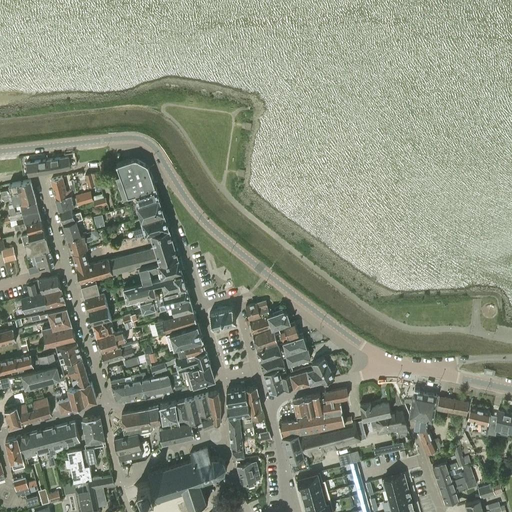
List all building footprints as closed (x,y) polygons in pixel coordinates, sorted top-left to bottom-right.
[(50,169),(71,165),(69,156),(48,159),(50,169)] [(135,191),(156,185),(148,165),(134,158),(117,161),(120,172),(116,173),(123,194),(128,193),(135,191)] [(29,173),(50,169),(48,159),(27,161),(29,173)] [(91,172),(95,185),(100,184),(97,171),(91,172)] [(89,187),(95,185),(91,172),(85,174),(89,187)] [(56,197),(71,194),(73,194),(72,189),(66,191),(62,176),(51,179),(56,197)] [(1,195),(33,188),(31,178),(9,183),(10,189),(0,191),(1,195)] [(138,202),(159,196),(156,185),(135,191),(138,202)] [(20,201),(36,198),(33,188),(1,195),(2,200),(12,198),(14,203),(20,202),(20,201)] [(59,209),(71,206),(92,200),(90,192),(76,195),(76,197),(72,198),(71,194),(56,197),(59,209)] [(141,218),(164,212),(159,196),(138,202),(137,203),(141,218)] [(94,200),(96,207),(107,204),(105,197),(103,197),(94,200)] [(23,212),(39,208),(36,198),(20,201),(20,202),(23,212)] [(76,219),(76,220),(82,218),(81,211),(73,213),(71,206),(59,209),(63,223),(76,219)] [(25,222),(41,218),(39,208),(23,212),(16,214),(11,215),(9,215),(10,220),(24,217),(25,222)] [(151,232),(169,228),(164,212),(141,218),(144,226),(133,229),(135,235),(151,232)] [(102,214),(94,216),(96,226),(105,225),(102,214)] [(20,229),(21,233),(44,227),(41,218),(25,222),(19,224),(15,225),(16,230),(20,229)] [(67,238),(80,235),(76,220),(63,224),(67,238)] [(24,242),(46,236),(44,227),(21,233),(24,242)] [(77,267),(76,267),(81,283),(96,278),(96,279),(113,274),(139,267),(139,266),(178,257),(169,228),(151,232),(155,247),(109,258),(89,263),(85,249),(72,252),(77,267)] [(67,238),(69,245),(85,242),(92,240),(91,236),(85,238),(84,234),(80,235),(67,238)] [(34,253),(50,248),(46,236),(24,242),(28,255),(34,253)] [(85,242),(69,245),(72,252),(85,249),(87,249),(85,242)] [(5,261),(16,258),(13,246),(2,249),(5,261)] [(55,265),(50,248),(34,253),(38,265),(28,268),(30,273),(39,270),(39,269),(46,267),(46,268),(55,265)] [(139,266),(139,267),(143,281),(152,279),(150,271),(159,269),(161,276),(182,271),(178,257),(139,266)] [(165,290),(186,285),(182,271),(161,276),(152,279),(143,281),(123,286),(127,301),(139,297),(156,293),(153,284),(162,282),(165,290)] [(42,292),(60,287),(57,274),(39,279),(42,292)] [(106,287),(99,289),(96,279),(96,278),(81,283),(85,296),(104,291),(107,290),(106,287)] [(27,285),(30,295),(36,293),(34,283),(27,285)] [(142,310),(157,307),(190,298),(186,285),(165,290),(156,293),(139,297),(142,310)] [(21,298),(25,313),(65,303),(61,288),(21,298)] [(107,305),(108,305),(104,291),(85,296),(88,309),(107,305)] [(190,298),(157,307),(158,310),(172,306),(174,314),(193,308),(190,298)] [(263,307),(268,306),(266,300),(246,305),(249,319),(260,316),(259,311),(264,310),(263,307)] [(108,305),(107,305),(88,309),(93,324),(108,319),(111,318),(108,305)] [(49,315),(50,320),(69,315),(66,306),(31,315),(32,320),(41,318),(41,317),(49,315)] [(253,334),(273,327),(268,314),(270,313),(268,306),(263,307),(264,310),(259,311),(260,316),(249,319),(253,334)] [(213,327),(236,321),(232,307),(209,313),(213,327)] [(279,325),(283,324),(290,321),(287,311),(283,309),(270,313),(268,314),(273,327),(279,325)] [(166,332),(198,323),(194,310),(162,319),(155,321),(159,334),(166,332)] [(130,314),(125,315),(122,316),(124,322),(132,320),(130,314)] [(69,315),(50,320),(52,324),(42,327),(43,331),(71,324),(69,315)] [(111,318),(108,319),(93,324),(97,337),(115,332),(111,318)] [(134,326),(133,321),(132,320),(124,322),(126,328),(134,326)] [(288,339),(299,336),(294,320),(290,322),(290,321),(283,324),(279,325),(283,342),(289,340),(288,339)] [(176,345),(202,337),(198,323),(166,332),(170,347),(176,345)] [(43,331),(45,339),(47,344),(75,337),(71,324),(43,331)] [(279,325),(273,327),(253,334),(257,349),(278,343),(283,342),(279,325)] [(13,328),(0,330),(0,342),(15,339),(16,339),(13,327),(13,328)] [(101,352),(118,346),(117,342),(126,339),(125,335),(127,334),(125,329),(123,330),(115,332),(112,333),(97,337),(101,352)] [(286,352),(306,347),(303,335),(299,336),(288,339),(289,340),(283,342),(286,352)] [(185,342),(176,345),(180,357),(206,349),(202,337),(185,342)] [(69,350),(78,348),(77,342),(56,347),(58,355),(69,352),(69,350)] [(121,346),(118,346),(101,352),(104,362),(134,353),(131,343),(129,343),(129,342),(121,345),(121,346)] [(261,360),(286,352),(283,342),(278,343),(257,349),(261,360)] [(291,369),(313,363),(312,361),(308,346),(306,347),(286,352),(287,355),(289,363),(291,369)] [(66,361),(81,357),(78,348),(69,350),(69,352),(58,355),(60,359),(55,360),(53,353),(41,356),(38,357),(38,359),(40,367),(41,368),(61,362),(66,361)] [(179,370),(182,369),(188,367),(210,361),(206,349),(180,357),(176,358),(175,357),(171,358),(171,359),(151,365),(153,372),(160,370),(167,368),(166,364),(176,361),(179,370)] [(34,365),(31,352),(30,353),(15,357),(18,368),(19,373),(24,372),(23,367),(33,364),(33,365),(34,365)] [(155,352),(149,353),(151,362),(157,360),(155,352)] [(287,355),(286,352),(261,360),(264,370),(285,364),(282,356),(287,355)] [(315,366),(308,368),(311,381),(335,375),(323,355),(312,361),(313,363),(315,366)] [(15,357),(0,360),(0,365),(2,372),(18,368),(15,357)] [(84,367),(81,357),(66,361),(61,362),(63,370),(69,369),(69,371),(84,367)] [(136,359),(136,357),(128,359),(130,365),(137,363),(136,359)] [(189,370),(187,371),(191,384),(215,377),(210,361),(188,367),(189,370)] [(64,375),(63,370),(61,362),(41,368),(8,376),(11,385),(12,389),(64,375)] [(287,373),(285,364),(264,370),(267,381),(281,375),(287,373)] [(74,386),(89,382),(84,367),(69,371),(68,372),(69,375),(70,374),(74,386)] [(160,374),(165,391),(173,389),(169,375),(171,374),(171,372),(170,367),(167,368),(160,370),(161,371),(161,374),(160,374)] [(187,385),(182,369),(179,370),(171,372),(171,374),(175,388),(187,385)] [(292,372),(295,385),(309,382),(306,369),(292,372)] [(155,393),(150,376),(147,377),(146,371),(140,372),(140,373),(146,395),(155,393)] [(160,374),(161,374),(161,371),(156,372),(157,375),(150,376),(155,393),(165,391),(160,374)] [(292,372),(292,371),(287,373),(281,375),(284,388),(295,385),(292,372)] [(136,397),(146,395),(140,373),(136,374),(137,379),(131,380),(136,397)] [(270,391),(284,388),(281,375),(267,381),(270,391)] [(11,385),(8,376),(0,378),(0,380),(2,387),(11,385)] [(136,397),(131,380),(126,381),(125,377),(120,378),(121,382),(123,382),(127,399),(136,397)] [(123,382),(121,382),(120,378),(111,380),(112,384),(111,384),(116,399),(119,401),(127,399),(123,382)] [(70,397),(58,400),(61,410),(94,401),(95,400),(96,400),(96,399),(91,381),(89,382),(74,386),(67,388),(70,397)] [(250,412),(252,420),(264,417),(262,409),(256,385),(246,387),(247,395),(246,395),(247,400),(248,399),(250,412)] [(250,412),(248,399),(247,400),(246,395),(247,395),(246,387),(227,390),(228,415),(241,413),(250,412)] [(324,391),(326,401),(344,398),(344,397),(347,396),(346,387),(324,391)] [(209,392),(216,424),(221,423),(221,415),(222,405),(218,390),(209,392)] [(432,415),(436,394),(414,390),(410,411),(416,412),(415,421),(425,422),(426,414),(432,415)] [(203,422),(205,428),(216,424),(209,392),(184,399),(188,417),(184,417),(185,423),(192,421),(202,419),(200,414),(204,413),(205,420),(203,420),(203,422)] [(323,409),(322,402),(319,392),(312,395),(316,411),(323,409)] [(316,411),(312,395),(304,397),(307,410),(308,413),(316,411)] [(467,411),(469,401),(439,395),(437,405),(467,411)] [(21,423),(52,413),(47,396),(16,406),(21,423)] [(307,410),(304,397),(293,400),(296,412),(307,410)] [(184,417),(188,417),(184,399),(176,401),(179,423),(182,422),(181,418),(184,417)] [(339,399),(326,401),(326,402),(322,402),(323,409),(324,411),(308,415),(299,417),(300,419),(298,419),(281,422),(279,422),(282,435),(299,431),(300,433),(319,429),(345,422),(343,417),(341,409),(339,399)] [(370,400),(360,402),(363,418),(391,412),(388,400),(371,404),(370,400)] [(179,423),(176,401),(160,405),(163,421),(170,419),(172,425),(179,423)] [(21,423),(16,406),(15,402),(5,406),(4,407),(9,426),(21,423)] [(478,406),(477,407),(471,405),(468,415),(481,418),(479,428),(488,430),(488,428),(490,418),(488,417),(490,410),(483,408),(483,407),(478,406)] [(149,407),(151,423),(161,421),(157,406),(149,407)] [(152,428),(152,426),(151,423),(149,407),(138,409),(142,426),(139,427),(140,433),(148,431),(151,430),(152,428)] [(138,433),(140,433),(139,427),(142,426),(138,409),(122,412),(123,421),(122,423),(122,426),(124,427),(125,431),(123,431),(124,436),(138,433)] [(511,412),(498,409),(496,419),(490,418),(488,428),(511,433),(511,412)] [(408,431),(402,410),(370,417),(372,426),(375,425),(376,429),(381,428),(382,433),(398,430),(399,433),(408,431)] [(100,415),(81,419),(86,442),(84,442),(85,448),(88,461),(96,459),(93,445),(103,443),(102,439),(104,438),(100,415)] [(231,446),(242,445),(239,416),(228,418),(231,446)] [(362,419),(354,421),(359,439),(366,437),(362,419)] [(45,428),(52,454),(56,453),(54,446),(62,444),(63,448),(68,446),(67,442),(80,439),(75,420),(45,428)] [(324,449),(359,439),(354,421),(354,420),(352,421),(345,422),(319,429),(324,449)] [(185,423),(159,428),(162,443),(195,435),(192,421),(185,423)] [(433,439),(427,424),(427,422),(425,422),(415,421),(415,423),(426,451),(440,445),(437,437),(433,439)] [(53,458),(52,454),(45,428),(31,432),(34,443),(35,451),(48,447),(49,452),(46,453),(49,464),(55,463),(53,458)] [(300,433),(305,454),(306,454),(324,449),(319,429),(300,433)] [(271,437),(269,430),(259,432),(261,440),(271,437)] [(305,454),(300,433),(299,431),(282,435),(289,460),(291,460),(294,470),(309,466),(306,454),(305,454)] [(35,451),(34,443),(31,432),(20,434),(23,445),(20,446),(21,454),(35,451)] [(141,447),(138,433),(124,436),(114,438),(117,453),(118,453),(119,460),(142,455),(140,447),(141,447)] [(20,446),(23,445),(20,434),(5,438),(13,467),(24,464),(24,463),(26,463),(24,456),(22,457),(21,454),(20,446)] [(395,450),(404,448),(403,441),(394,443),(379,447),(380,453),(395,450)] [(470,461),(468,455),(463,456),(462,454),(459,445),(453,447),(456,456),(459,465),(470,461)] [(150,480),(133,486),(134,488),(139,486),(142,495),(137,497),(138,499),(154,494),(156,500),(158,500),(159,501),(161,500),(160,499),(167,497),(168,498),(170,497),(169,496),(176,494),(176,495),(178,495),(177,493),(184,491),(188,504),(186,504),(187,506),(189,505),(189,507),(191,506),(191,505),(196,503),(200,501),(205,500),(205,502),(206,501),(206,500),(208,499),(207,497),(206,498),(203,489),(204,488),(204,487),(202,487),(200,481),(210,478),(210,479),(212,479),(211,478),(218,475),(219,477),(220,476),(220,475),(224,472),(225,473),(225,472),(224,471),(225,466),(227,466),(227,465),(225,465),(224,460),(225,459),(224,458),(223,459),(219,457),(220,455),(219,455),(218,457),(213,456),(213,455),(212,455),(212,457),(211,457),(207,446),(190,452),(192,458),(184,461),(184,460),(182,460),(183,462),(176,464),(175,463),(174,463),(174,464),(168,467),(167,465),(166,466),(166,467),(159,469),(159,468),(158,469),(158,470),(151,472),(150,471),(149,472),(149,473),(147,474),(150,480)] [(81,447),(67,449),(73,480),(91,477),(89,463),(88,461),(85,448),(81,449),(81,447)] [(233,460),(244,458),(243,451),(232,453),(233,460)] [(446,460),(432,465),(436,475),(449,470),(458,466),(456,461),(447,464),(446,460)] [(257,467),(252,468),(251,461),(237,465),(242,484),(247,483),(248,487),(254,485),(253,481),(255,480),(255,479),(260,478),(257,467)] [(464,476),(439,484),(445,503),(459,499),(456,491),(468,487),(477,484),(473,473),(470,463),(463,465),(465,470),(466,475),(468,480),(466,481),(464,476)] [(297,477),(300,488),(323,481),(322,480),(320,471),(297,477)] [(449,471),(436,475),(439,484),(464,476),(463,471),(456,473),(451,475),(449,471)] [(404,472),(381,478),(384,489),(387,489),(387,488),(407,483),(404,472)] [(101,475),(91,477),(73,480),(79,511),(97,508),(93,486),(114,482),(112,474),(101,477),(101,475)] [(25,476),(13,480),(16,490),(24,488),(25,492),(25,494),(30,492),(30,491),(28,487),(27,482),(25,476)] [(323,481),(300,488),(303,497),(328,491),(325,480),(322,480),(323,481)] [(65,492),(75,491),(73,481),(63,483),(65,492)] [(407,483),(387,488),(387,489),(389,498),(390,499),(410,493),(407,483)] [(483,497),(495,493),(492,483),(478,487),(481,496),(483,495),(483,497)] [(48,493),(51,501),(60,498),(58,490),(48,493)] [(328,491),(303,497),(306,507),(331,500),(328,491)] [(389,498),(387,499),(390,510),(412,504),(410,493),(390,499),(389,498)] [(27,506),(39,503),(36,495),(25,498),(27,506)] [(467,511),(477,511),(483,510),(479,498),(465,503),(467,511)] [(306,507),(305,507),(306,511),(333,511),(331,500),(306,507)]
